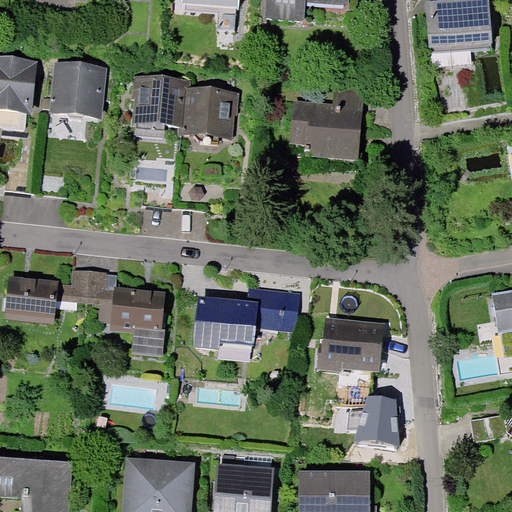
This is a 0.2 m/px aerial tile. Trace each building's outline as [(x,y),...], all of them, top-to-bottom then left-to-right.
[(239,11),(239,0),(183,0),(183,7),(239,11)] [(267,0),(266,19),(304,23),(306,0),(346,4),(346,0),(267,0)] [(488,4),(430,8),(433,53),(491,49),(488,4)] [(0,127),(25,131),(33,66),(0,61),(0,127)] [(100,117),(105,71),(57,66),(53,111),(65,112),(71,120),(81,121),(87,115),(100,117)] [(186,83),(137,80),(134,118),(159,119),(167,128),(183,129),(185,92),(186,83)] [(236,132),(239,96),(185,92),(183,129),(182,137),(201,138),(210,131),(236,132)] [(356,163),(362,95),(338,92),(336,106),(294,102),(291,139),(309,141),(307,159),(356,163)] [(57,287),(11,281),(6,322),(52,327),(57,287)] [(297,332),(301,299),(257,293),(255,309),(201,303),(195,353),(221,356),(222,346),(253,350),(256,327),(297,332)] [(160,337),(164,300),(116,296),(113,331),(135,333),(133,353),(163,356),(165,337),(160,337)] [(511,333),(511,297),(495,300),(500,335),(511,333)] [(378,387),(385,326),(327,319),(321,364),(344,367),(342,383),(378,387)] [(61,500),(63,468),(0,463),(0,496),(24,497),(22,511),(68,511),(69,501),(61,500)] [(188,511),(191,470),(128,466),(125,511),(188,511)] [(268,511),(271,473),(220,470),(217,511),(268,511)] [(301,478),(302,511),(367,511),(366,478),(301,478)]
